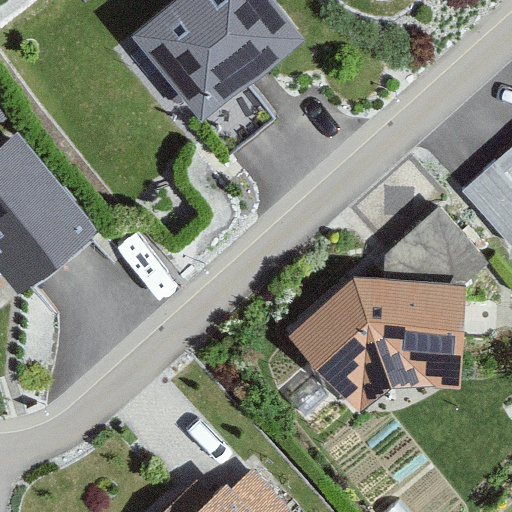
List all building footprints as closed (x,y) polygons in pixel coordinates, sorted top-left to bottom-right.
[(283,0),(159,0),(145,11),(204,84),(293,12),(283,0)] [(89,218),(17,130),(0,144),(0,255),(18,277),(89,218)] [(511,233),(511,163),(499,149),(464,180),(511,233)] [(459,263),(462,219),(393,214),(390,259),(459,263)] [(335,264),(282,311),(335,373),(367,350),(433,353),(444,271),(335,264)] [(249,511),(224,484),(192,511),(249,511)]
